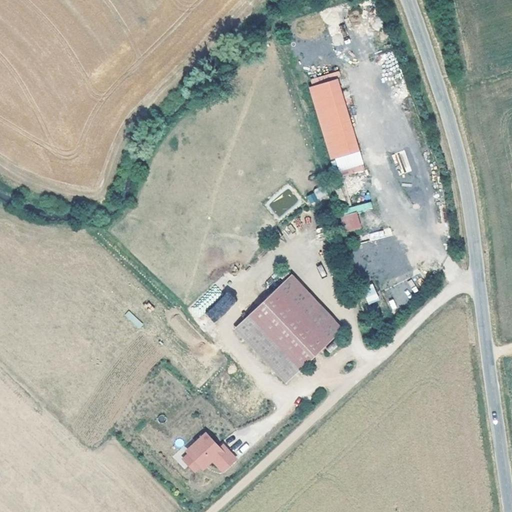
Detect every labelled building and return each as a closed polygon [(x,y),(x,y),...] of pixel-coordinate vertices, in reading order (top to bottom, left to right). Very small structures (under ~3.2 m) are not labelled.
[(337,78),(309,87),(331,159),(359,151),(337,78)] [(404,150),(394,154),(402,174),(412,171),(404,150)] [(324,187),(306,195),(311,204),(328,196),(324,187)] [(342,215),(372,208),(371,202),(340,210),(342,215)] [(342,215),(345,232),(361,229),(358,213),(342,215)] [(370,241),(392,235),(390,228),(368,234),(370,241)] [(322,277),(327,275),(322,264),(317,267),(322,277)] [(369,305),(379,300),(372,283),(361,287),(369,305)] [(296,288),(238,342),(289,396),(347,343),(296,288)] [(228,291),(205,313),(214,323),(238,300),(228,291)] [(129,310),(124,315),(138,329),(143,324),(129,310)] [(238,460),(223,442),(218,446),(207,432),(179,456),(196,476),(212,462),(222,473),(238,460)]
